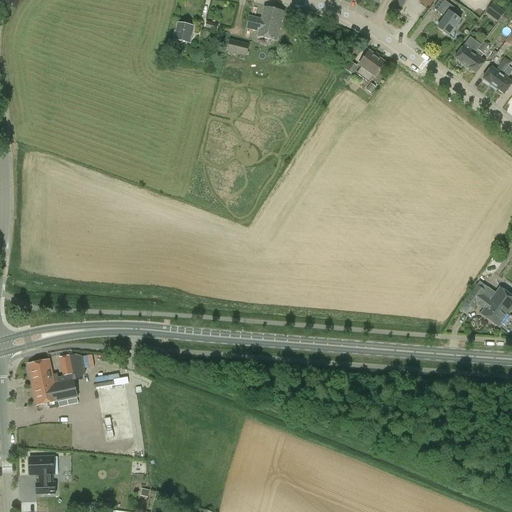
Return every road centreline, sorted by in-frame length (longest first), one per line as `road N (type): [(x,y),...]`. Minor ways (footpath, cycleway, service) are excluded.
road 1 (primary): [(511,359),(131,329),(60,332)]
road 2 (residential): [(511,129),(372,31)]
road 3 (residential): [(0,264),(0,116)]
road 4 (residential): [(9,511),(3,392)]
